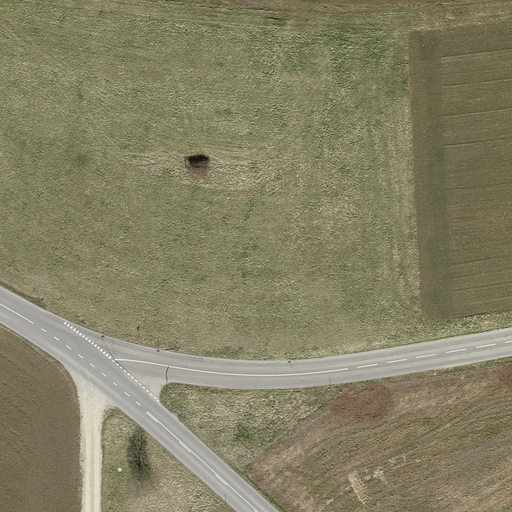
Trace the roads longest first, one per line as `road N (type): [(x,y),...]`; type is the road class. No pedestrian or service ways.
road 1 (tertiary): [(83,354),(290,374),(511,340)]
road 2 (tertiary): [(83,354),(258,511)]
road 3 (track): [(83,354),(94,400),(92,511)]
